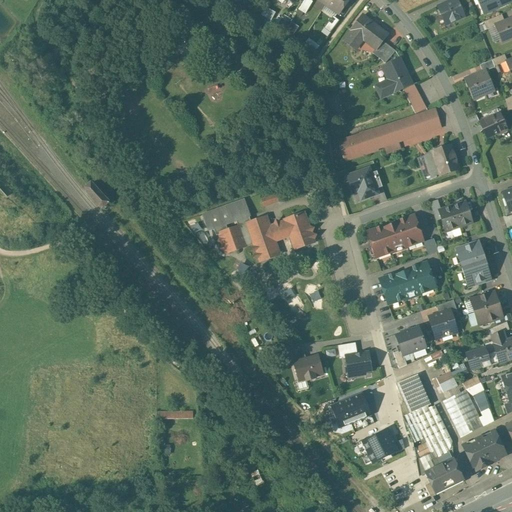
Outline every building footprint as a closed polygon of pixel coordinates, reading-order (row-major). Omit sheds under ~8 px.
[(312,2),(309,0),(303,0),(298,10),(305,14),(312,2)] [(347,0),(318,0),(338,14),(347,0)] [(452,0),(448,2),(437,7),(445,25),(464,17),(456,0),(452,0)] [(509,0),(479,0),(485,13),(511,2),(509,0)] [(501,15),(485,21),(488,29),(495,27),(494,26),(504,22),(501,15)] [(332,16),(324,28),(330,32),(339,21),(332,16)] [(386,34),(362,16),(351,30),(352,31),(344,41),(354,48),(361,39),(375,49),(382,41),(386,34)] [(511,18),(504,22),(494,26),(495,27),(501,42),(511,37),(511,18)] [(395,51),(382,41),(375,49),(371,53),(385,63),(395,51)] [(491,60),(494,67),(505,62),(507,61),(504,55),(491,60)] [(400,58),(382,67),(388,80),(375,87),(380,98),(393,92),(393,93),(412,84),(412,83),(411,84),(399,60),(400,59),(400,58)] [(479,65),(482,72),(485,71),(494,67),(491,60),(479,65)] [(482,72),(464,80),(473,99),(493,91),(485,71),(482,72)] [(414,85),(403,90),(412,108),(423,102),(414,85)] [(423,102),(412,108),(415,113),(426,108),(423,102)] [(434,109),(339,141),(345,160),(440,128),(434,109)] [(499,113),(479,122),(486,138),(497,133),(498,134),(507,130),(499,113)] [(433,162),(428,164),(432,178),(458,170),(457,168),(458,167),(455,159),(454,159),(451,148),(430,154),(433,162)] [(371,166),(349,174),(359,204),(381,196),(379,188),(375,189),(370,175),(374,174),(371,166)] [(91,184),(84,190),(101,209),(108,203),(91,184)] [(511,189),(503,192),(509,212),(511,211),(511,189)] [(273,196),(261,200),(263,206),(275,202),(273,196)] [(216,227),(218,233),(239,226),(240,229),(246,227),(245,224),(254,221),(246,198),(203,213),(208,230),(216,227)] [(465,202),(452,207),(458,227),(472,223),(465,202)] [(452,207),(439,211),(445,232),(458,227),(452,207)] [(239,226),(218,233),(220,238),(217,242),(222,244),(222,245),(220,249),(224,251),(225,254),(246,246),(252,243),(253,246),(251,250),(255,253),(256,253),(253,257),(258,260),(259,262),(279,255),(275,242),(289,237),(294,250),(314,242),(313,240),(315,235),(311,233),(313,229),(309,226),(304,213),(283,220),(284,221),(269,226),(266,217),(254,221),(245,224),(246,227),(240,229),(239,226)] [(383,226),(369,231),(374,246),(371,246),(375,258),(391,252),(392,254),(407,248),(407,247),(423,241),(419,230),(417,231),(411,216),(397,221),(398,223),(384,228),(383,226)] [(478,242),(456,249),(459,258),(460,257),(462,262),(460,262),(464,273),(465,273),(467,278),(465,278),(468,287),(490,280),(485,264),(485,263),(483,259),(484,259),(484,258),(483,258),(478,242)] [(395,273),(381,278),(386,293),(384,294),(388,305),(403,299),(404,301),(420,295),(419,294),(435,288),(431,277),(429,278),(424,263),(409,268),(410,270),(396,275),(395,273)] [(494,292),(470,300),(474,313),(498,305),(494,292)] [(453,300),(436,306),(439,314),(450,310),(451,313),(456,311),(453,300)] [(498,305),(474,313),(478,325),(502,317),(498,305)] [(439,314),(428,317),(435,339),(444,336),(443,336),(448,334),(449,335),(457,332),(451,313),(450,310),(439,314)] [(506,323),(492,328),(494,334),(508,329),(506,323)] [(418,327),(410,330),(410,329),(404,331),(404,332),(395,335),(400,350),(402,356),(403,356),(412,352),(425,348),(418,327)] [(503,333),(491,337),(496,351),(486,355),(485,355),(479,357),(482,366),(482,369),(511,358),(511,339),(506,341),(503,333)] [(355,343),(337,346),(339,358),(345,357),(357,355),(355,343)] [(306,359),(303,348),(291,351),(294,363),(306,359)] [(400,350),(393,353),(398,369),(406,365),(405,361),(403,356),(402,356),(400,350)] [(485,350),(467,356),(467,354),(466,354),(471,369),(482,366),(479,357),(485,355),(486,355),(485,350)] [(412,352),(403,356),(405,361),(413,359),(414,357),(412,352)] [(357,355),(345,357),(348,373),(352,373),(357,376),(365,375),(364,373),(371,372),(370,369),(372,369),(371,362),(369,362),(368,353),(357,355)] [(315,377),(322,375),(317,356),(306,359),(294,363),(299,381),(306,379),(306,381),(315,379),(315,377)] [(511,373),(500,377),(510,404),(511,403),(511,373)] [(416,375),(396,383),(409,414),(411,413),(428,406),(428,405),(430,404),(427,398),(425,399),(416,375)] [(471,397),(486,390),(479,375),(465,382),(471,397)] [(453,379),(440,385),(443,392),(456,386),(453,379)] [(464,385),(445,395),(447,399),(442,402),(455,429),(480,417),(464,385)] [(361,393),(330,406),(339,428),(370,416),(361,393)] [(452,442),(435,407),(430,409),(428,406),(411,413),(423,437),(425,443),(415,448),(418,467),(436,458),(448,452),(452,442)] [(423,437),(411,413),(409,414),(405,416),(403,417),(412,442),(423,437)] [(372,464),(399,451),(388,429),(361,442),(372,464)] [(494,431),(468,443),(465,451),(472,467),(474,467),(476,471),(485,466),(485,465),(505,455),(494,431)] [(436,458),(421,465),(425,473),(434,469),(433,467),(439,464),(436,458)] [(434,469),(425,473),(435,494),(462,480),(452,460),(434,469)] [(235,488),(226,488),(227,501),(235,501),(235,488)]
